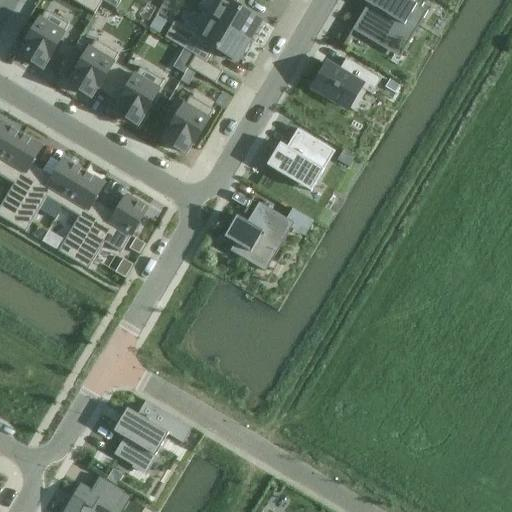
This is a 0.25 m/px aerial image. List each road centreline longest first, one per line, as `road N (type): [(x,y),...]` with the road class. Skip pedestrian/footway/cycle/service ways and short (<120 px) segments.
road 1 (residential): [(359,511),(112,361)]
road 2 (residential): [(203,203),(324,0)]
road 3 (residential): [(0,85),(203,203)]
road 4 (residential): [(112,361),(203,203)]
road 5 (residential): [(46,471),(112,361)]
